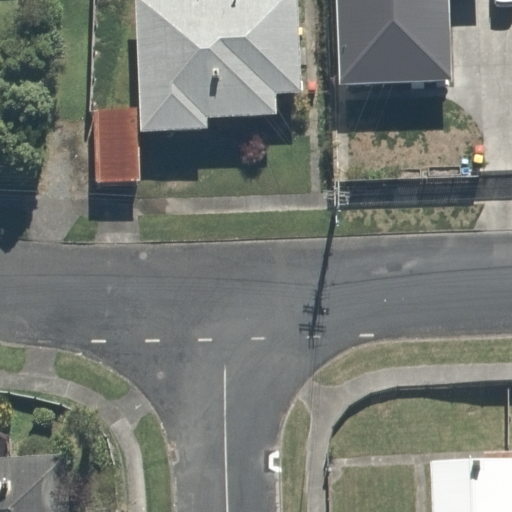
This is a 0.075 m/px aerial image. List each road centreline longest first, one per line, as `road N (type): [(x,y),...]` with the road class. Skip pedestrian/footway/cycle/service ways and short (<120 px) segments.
road 1 (residential): [(511,293),(218,304)]
road 2 (residential): [(218,304),(0,297)]
road 3 (residential): [(225,511),(218,304)]
